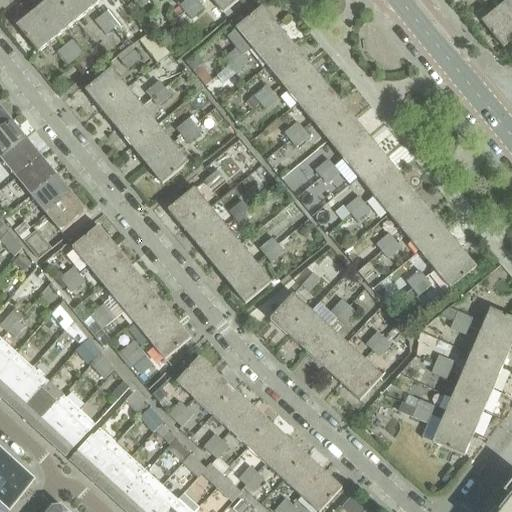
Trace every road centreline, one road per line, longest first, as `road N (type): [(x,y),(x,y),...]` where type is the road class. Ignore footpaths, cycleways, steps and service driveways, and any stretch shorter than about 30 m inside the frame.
road 1 (residential): [(419,511),(338,445),(234,340),(0,56)]
road 2 (tertiary): [(484,106),(396,0)]
